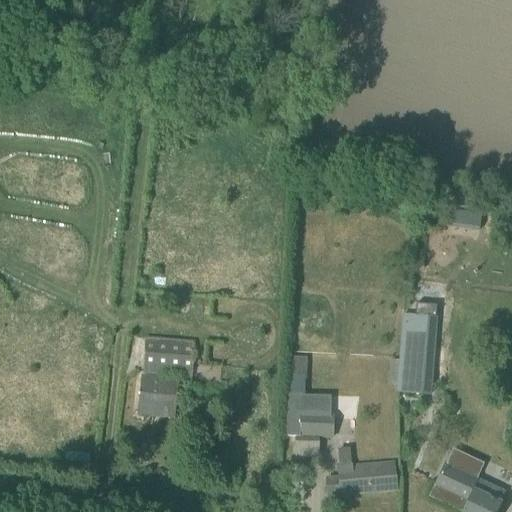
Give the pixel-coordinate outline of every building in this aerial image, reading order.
[(454,211),(452,227),(479,231),(481,215),(454,211)] [(417,315),(437,314),(437,304),(417,305),(417,315)] [(403,315),(399,347),(398,360),(400,360),(397,391),(429,394),(437,319),(403,315)] [(191,378),(194,341),(145,337),(142,374),(191,378)] [(293,358),(292,380),(306,380),(307,358),(293,358)] [(176,402),(178,382),(178,379),(141,376),(138,406),(164,408),(176,409),(176,402)] [(287,396),(285,438),(300,438),(301,400),(301,396),(287,396)] [(300,438),(333,438),(333,400),(301,400),(300,438)] [(327,495),(339,494),(340,496),(396,492),(394,463),(337,468),(338,478),(325,479),(327,495)] [(497,511),(502,503),(501,503),(473,489),(478,480),(478,479),(444,463),(434,487),(467,502),(462,511),(497,511)]
